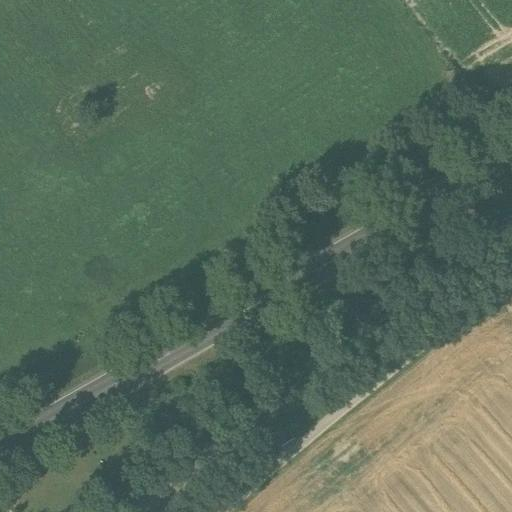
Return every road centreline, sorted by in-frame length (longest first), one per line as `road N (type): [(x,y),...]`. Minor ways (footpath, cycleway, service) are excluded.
road 1 (secondary): [(511,162),(0,450)]
road 2 (track): [(0,390),(511,107)]
